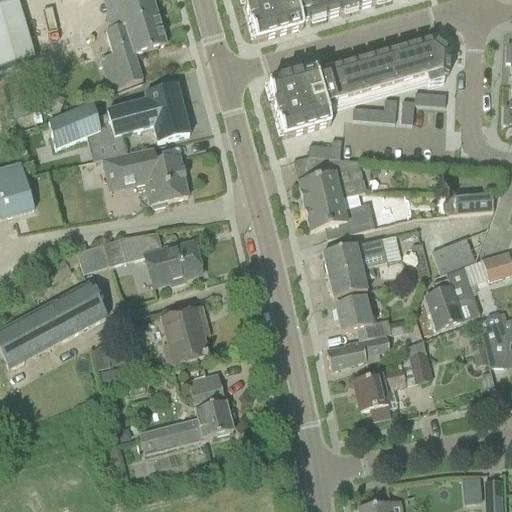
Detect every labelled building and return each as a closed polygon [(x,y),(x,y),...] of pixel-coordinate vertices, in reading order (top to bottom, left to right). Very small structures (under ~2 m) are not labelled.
[(133,58),(164,49),(149,0),(101,0),(111,30),(104,32),(111,56),(98,61),(108,93),(141,84),(133,58)] [(247,0),(249,5),(243,7),(244,10),(250,29),(251,32),(256,30),(259,39),(260,43),(258,43),(256,44),(255,43),(254,43),(254,46),(297,33),(302,32),(301,29),(310,26),(309,20),(317,18),(321,17),(323,22),(343,17),(341,11),(350,8),(354,7),(355,13),(375,7),(374,2),(379,0),(386,0),(388,4),(400,0),(247,0)] [(0,70),(33,60),(22,23),(17,3),(0,8),(0,70)] [(286,84),(267,90),(268,92),(270,92),(269,91),(273,89),(273,91),(273,90),(277,102),(271,104),(272,106),(273,108),(278,126),(277,126),(278,128),(284,127),(287,138),(287,139),(283,140),(283,139),(281,140),(282,142),(324,130),(329,128),(325,113),(427,83),(440,80),(442,80),(447,80),(447,58),(432,46),(403,54),(404,60),(392,64),(390,58),(370,64),(372,70),(359,73),(357,67),(342,72),(338,73),(339,79),(327,82),(325,77),(322,78),(315,80),(315,78),(314,76),(286,84)] [(503,111),(502,129),(507,130),(507,137),(511,136),(511,89),(510,89),(510,104),(508,104),(508,111),(503,111)] [(157,148),(188,140),(175,90),(144,98),(146,105),(107,115),(112,134),(114,142),(138,136),(139,140),(154,136),(157,148)] [(42,94),(35,111),(57,120),(64,103),(42,94)] [(413,107),(413,110),(443,112),(444,100),(414,98),(413,107)] [(351,121),(351,125),(393,129),(395,106),(383,105),(383,109),(382,115),(352,113),(351,121)] [(399,127),(399,129),(411,130),(413,110),(413,107),(401,106),(399,127)] [(92,108),(47,126),(54,155),(86,143),(99,137),(98,136),(95,121),(92,108)] [(307,150),(306,163),(314,163),(337,165),(338,165),(339,146),(330,145),(329,152),(307,150)] [(178,161),(155,166),(152,153),(101,164),(108,196),(144,188),(149,210),(150,210),(151,213),(164,210),(164,207),(187,202),(182,183),(184,182),(182,174),(181,174),(178,161)] [(337,165),(314,163),(306,163),(302,163),(291,165),(292,167),(303,164),(314,165),(318,182),(297,188),(302,212),(356,199),(356,198),(364,196),(356,167),(338,165),(337,165)] [(0,223),(33,214),(19,166),(0,171),(0,223)] [(481,198),(497,197),(497,184),(481,184),(481,198)] [(446,218),(493,214),(491,198),(445,202),(441,207),(441,214),(446,218)] [(367,209),(358,210),(356,199),(302,212),(309,237),(330,232),(333,243),(326,244),(326,245),(373,234),(367,209)] [(118,244),(102,249),(109,271),(125,267),(123,260),(127,259),(129,266),(143,262),(148,278),(151,292),(156,291),(169,287),(169,290),(184,286),(183,283),(201,279),(200,276),(203,275),(199,261),(196,262),(192,248),(161,256),(156,238),(118,244)] [(462,269),(473,265),(465,242),(453,246),(462,269)] [(346,279),(360,275),(360,274),(385,268),(380,244),(321,258),(327,283),(346,279)] [(450,273),(462,269),(453,246),(441,251),(450,273)] [(419,248),(408,251),(411,261),(422,258),(419,248)] [(441,277),(450,273),(441,251),(430,255),(441,277)] [(417,282),(428,279),(422,258),(411,261),(417,282)] [(487,286),(511,279),(511,276),(507,258),(481,264),(487,286)] [(63,264),(41,275),(50,291),(71,279),(63,264)] [(478,319),(468,290),(462,272),(462,273),(445,279),(447,284),(428,290),(431,299),(424,301),(436,335),(464,326),(463,325),(478,319)] [(366,296),(360,275),(346,279),(327,283),(332,305),(366,296)] [(87,288),(0,334),(0,360),(8,375),(105,322),(87,288)] [(373,343),(368,322),(364,302),(333,309),(340,338),(356,335),(359,346),(373,343)] [(198,331),(204,329),(199,313),(161,322),(168,349),(160,351),(165,371),(206,360),(198,331)] [(507,339),(505,339),(498,318),(477,326),(488,373),(505,373),(507,339)] [(404,324),(386,329),(388,339),(406,334),(404,324)] [(384,342),(407,336),(406,334),(388,339),(373,343),(359,346),(343,349),(344,352),(325,356),(329,377),(364,366),(365,369),(380,365),(378,358),(388,356),(384,342)] [(412,389),(429,385),(423,359),(406,363),(412,389)] [(383,396),(404,391),(399,371),(365,379),(366,384),(352,387),(359,417),(369,415),(372,426),(389,422),(383,396)] [(143,459),(232,436),(217,379),(185,387),(195,423),(138,438),(143,459)]
